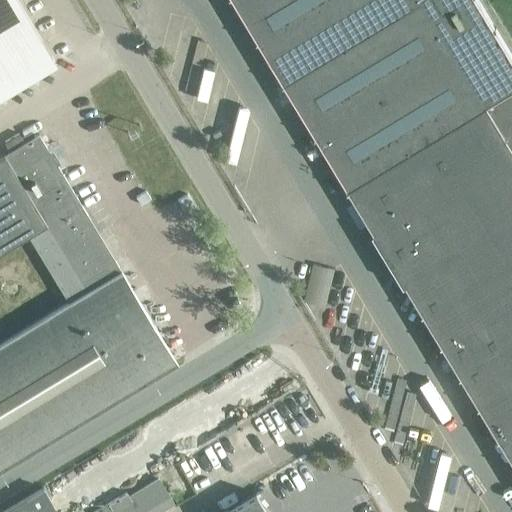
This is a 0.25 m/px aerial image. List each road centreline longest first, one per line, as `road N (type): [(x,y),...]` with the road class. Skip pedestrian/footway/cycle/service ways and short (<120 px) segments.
road 1 (unknown): [(245,248),(318,204),(503,511)]
road 2 (unclassified): [(287,316),(94,0)]
road 3 (unclassified): [(0,488),(287,316)]
road 4 (unclassified): [(404,511),(287,316)]
